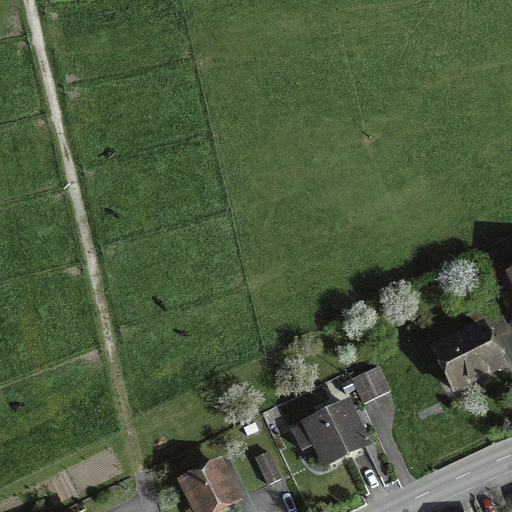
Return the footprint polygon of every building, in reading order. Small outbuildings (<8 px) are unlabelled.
[(452,392),(501,367),(482,328),(433,353),(452,392)] [(377,369),(351,382),(362,406),(388,393),(377,369)] [(324,465),(365,447),(346,407),(306,424),(324,465)] [(251,458),(264,485),(277,479),(264,452),(251,458)] [(196,511),(212,511),(234,501),(217,467),(182,484),(196,511)]
